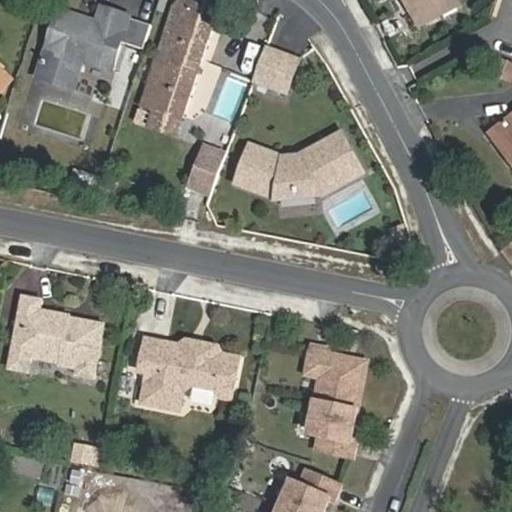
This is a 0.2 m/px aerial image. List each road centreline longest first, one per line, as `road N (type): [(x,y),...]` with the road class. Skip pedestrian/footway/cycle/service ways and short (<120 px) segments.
road 1 (residential): [(0,221),(412,309)]
road 2 (residential): [(319,0),(359,56),(427,195),(454,272)]
road 3 (residential): [(424,370),(423,394),(376,511)]
road 4 (residential): [(418,511),(470,388)]
